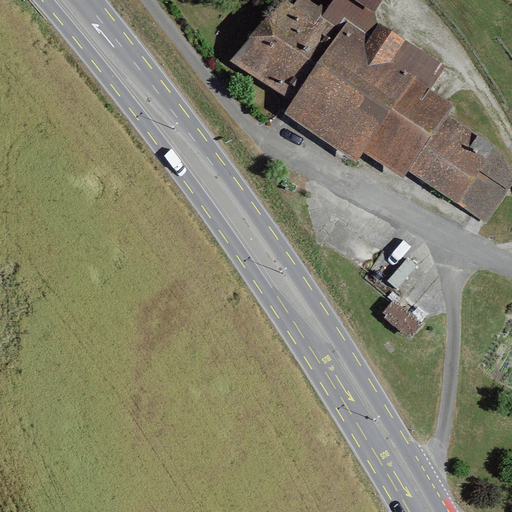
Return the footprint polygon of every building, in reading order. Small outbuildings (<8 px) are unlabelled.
[(342,31),(320,16),(297,0),(296,0),(293,6),(283,0),(278,0),(229,72),(287,112),(342,31)] [(369,23),(337,0),(320,16),(342,31),(365,46),(377,29),(369,23)] [(385,0),(336,0),(337,0),(369,23),(385,0)] [(287,112),(280,122),(351,171),(357,162),(399,190),(405,180),(447,120),(449,116),(431,104),(439,92),(427,84),(437,70),(377,29),(365,46),(342,31),(287,112)] [(496,154),(447,120),(405,180),(455,214),(496,154)] [(410,335),(423,320),(398,299),(385,315),(410,335)]
